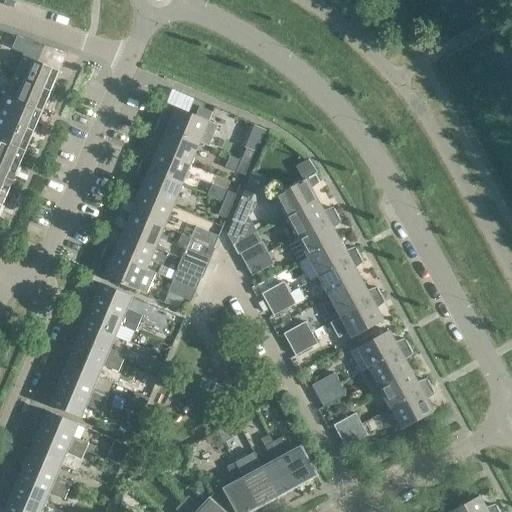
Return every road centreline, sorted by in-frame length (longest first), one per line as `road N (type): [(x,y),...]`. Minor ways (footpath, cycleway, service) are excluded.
road 1 (tertiary): [(508,398),(378,162),(326,96),(278,55),(178,3)]
road 2 (residential): [(34,287),(126,62)]
road 3 (residential): [(0,445),(54,316),(34,287)]
road 4 (residential): [(354,506),(499,430)]
road 5 (residential): [(126,62),(0,13)]
